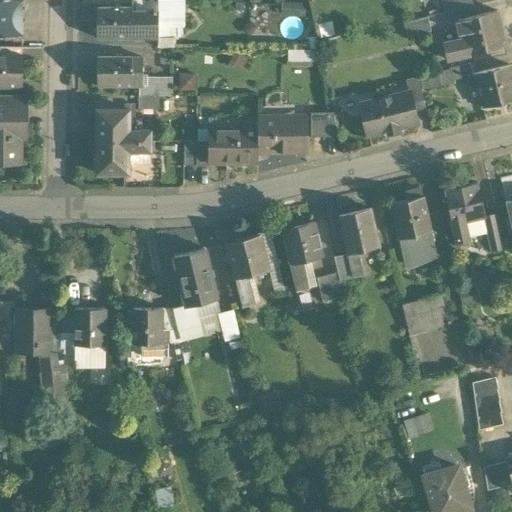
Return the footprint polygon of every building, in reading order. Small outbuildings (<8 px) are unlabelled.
[(0,0),(0,34),(21,35),(21,0),(0,0)] [(472,7),(470,0),(449,0),(444,1),(447,13),(472,7)] [(95,18),(95,11),(95,7),(78,7),(78,18),(95,18)] [(129,11),(95,11),(95,18),(95,41),(129,41),(129,15),(129,11)] [(496,12),(459,20),(463,39),(443,44),(446,60),(504,46),(496,12)] [(151,15),(129,15),(129,41),(156,42),(156,29),(156,15),(154,15),(154,14),(151,14),(151,15)] [(438,28),(435,16),(403,23),(406,35),(438,28)] [(172,30),(156,29),(156,42),(172,42),(172,30)] [(21,56),(0,55),(0,84),(21,85),(21,56)] [(130,60),(96,60),(96,87),(130,87),(130,60)] [(141,60),(130,60),(130,87),(140,87),(141,87),(141,73),(141,60)] [(469,62),(447,68),(448,69),(427,74),(430,87),(451,82),(450,80),(467,76),(472,74),(469,62)] [(472,74),(467,76),(470,90),(477,88),(482,109),(498,105),(497,103),(511,99),(511,76),(509,65),(472,74)] [(158,73),(141,73),(141,87),(140,87),(140,97),(158,97),(158,73)] [(418,78),(405,81),(408,92),(409,92),(413,109),(424,106),(418,78)] [(408,92),(360,104),(367,134),(383,131),(384,134),(401,131),(400,127),(416,123),(413,109),(409,92),(408,92)] [(26,138),(26,95),(0,94),(0,163),(5,164),(20,164),(20,138),(26,138)] [(162,97),(158,97),(140,97),(128,97),(128,110),(128,112),(162,112),(162,97)] [(128,110),(96,110),(95,142),(128,142),(128,131),(128,112),(128,110)] [(331,112),(310,112),(310,137),(337,137),(331,112)] [(285,118),(258,118),(258,130),(258,151),(304,151),(304,127),(285,127),(285,118)] [(258,130),(211,130),(211,142),(210,162),(212,162),(257,162),(258,151),(258,130)] [(150,142),(150,131),(128,131),(128,142),(150,142)] [(197,141),(184,142),(184,165),(196,166),(197,141)] [(211,142),(197,141),(196,166),(212,166),(212,162),(210,162),(211,142)] [(128,152),(128,142),(95,142),(95,174),(127,174),(128,152)] [(149,152),(150,142),(128,142),(128,152),(149,152)] [(20,164),(5,164),(5,168),(0,167),(0,182),(21,183),(21,164),(20,164)] [(511,175),(499,179),(505,202),(511,200),(511,175)] [(476,185),(445,192),(458,248),(469,246),(467,239),(463,222),(483,218),(476,185)] [(421,188),(405,192),(406,198),(390,202),(399,238),(404,236),(411,267),(427,260),(432,243),(429,230),(432,230),(421,188)] [(371,209),(339,216),(348,252),(349,252),(354,276),(364,274),(358,250),(379,245),(371,209)] [(483,218),(463,222),(467,239),(485,235),(482,222),(484,222),(483,218)] [(496,219),(484,222),(482,222),(485,235),(490,253),(504,250),(496,219)] [(314,222),(282,229),(296,290),(309,287),(303,260),(322,255),(314,222)] [(243,240),(227,244),(235,278),(246,275),(268,270),(260,234),(242,238),(243,240)] [(205,249),(173,256),(185,306),(191,305),(192,309),(195,308),(199,325),(202,334),(222,330),(218,316),(220,315),(205,249)] [(349,252),(348,252),(333,256),(337,273),(339,280),(354,276),(349,252)] [(339,280),(337,273),(319,277),(325,307),(344,303),(339,280)] [(246,275),(235,278),(242,307),(253,304),(246,275)] [(441,294),(401,303),(408,335),(448,326),(448,324),(450,323),(449,321),(447,321),(441,294)] [(0,300),(0,319),(0,327),(14,327),(14,307),(17,307),(17,301),(0,300)] [(185,306),(173,309),(178,330),(199,325),(195,308),(192,309),(191,305),(185,306)] [(74,336),(75,307),(57,306),(61,335),(74,336)] [(17,307),(14,307),(14,327),(13,352),(50,352),(51,307),(17,307)] [(105,307),(75,307),(74,336),(74,343),(91,343),(104,343),(105,307)] [(173,307),(162,308),(161,330),(167,330),(167,343),(180,343),(180,339),(178,330),(173,309),(173,307)] [(162,308),(127,308),(127,322),(133,322),(133,342),(133,343),(141,343),(167,343),(167,330),(161,330),(162,308)] [(220,315),(218,316),(222,330),(224,340),(238,336),(233,312),(220,315)] [(199,325),(178,330),(180,339),(202,334),(199,325)] [(2,351),(13,352),(14,327),(0,327),(1,336),(2,351)] [(133,343),(133,342),(122,342),(127,366),(143,365),(141,343),(133,343)] [(91,343),(74,343),(74,361),(91,361),(91,343)] [(64,360),(42,362),(46,392),(68,389),(64,360)] [(494,377),(471,382),(473,394),(496,389),(497,388),(494,377)] [(496,389),(473,394),(474,406),(498,401),(499,400),(496,389)] [(498,401),(474,406),(476,418),(499,413),(500,412),(498,401)] [(499,413),(476,418),(478,430),(502,424),(499,413)] [(428,414),(414,419),(418,435),(432,431),(428,414)] [(290,438),(268,443),(276,470),(297,465),(290,438)] [(511,483),(507,460),(494,463),(500,487),(511,483)] [(440,462),(421,467),(433,511),(446,511),(468,506),(457,466),(442,471),(440,462)] [(500,487),(494,463),(483,466),(486,490),(500,487)]
